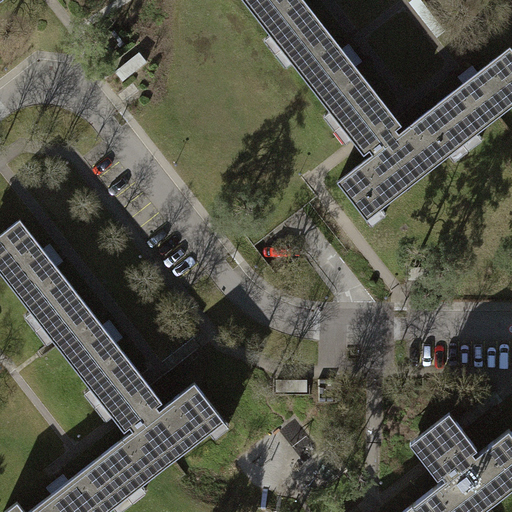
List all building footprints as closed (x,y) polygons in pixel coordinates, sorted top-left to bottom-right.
[(275,31),(286,44),(318,19),(303,0),(242,0),(270,35),(275,31)] [(344,53),(318,19),(286,44),(295,56),(290,60),(329,112),(336,106),(347,120),(378,96),(350,59),(357,54),(352,47),(344,53)] [(470,78),(432,106),(457,138),(470,128),(476,135),(511,107),(511,48),(510,46),(475,73),(470,65),(463,70),(470,78)] [(138,52),(113,70),(120,81),(146,64),(138,52)] [(400,124),(378,96),(347,120),(341,125),(363,153),(368,149),(372,154),(337,181),(362,213),(376,202),(381,209),(450,155),(445,148),(457,138),(432,106),(396,134),(393,130),(400,124)] [(36,307),(47,320),(79,295),(51,259),(57,254),(51,247),(45,252),(19,218),(0,233),(0,272),(30,311),(36,307)] [(439,267),(408,268),(409,281),(439,280),(439,267)] [(96,383),(106,397),(139,372),(79,295),(47,320),(57,333),(51,337),(90,388),(96,383)] [(132,429),(97,456),(123,489),(136,479),(140,484),(210,430),(205,424),(219,412),(195,381),(158,409),(155,405),(161,400),(139,372),(106,397),(100,401),(123,431),(129,426),(132,429)] [(307,379),(276,379),(276,391),(307,391),(307,379)] [(413,503),(420,511),(481,511),(511,488),(511,432),(509,429),(476,455),(474,452),(479,448),(462,428),(451,412),(411,443),(426,464),(439,478),(443,475),(445,478),(413,503)] [(110,500),(123,489),(97,456),(61,484),(56,478),(50,482),(55,489),(25,511),(24,511),(16,501),(1,511),(102,511),(113,504),(110,500)] [(420,511),(413,503),(401,511),(420,511)]
